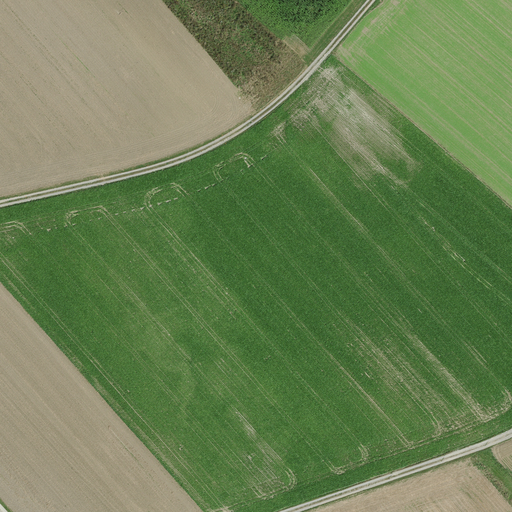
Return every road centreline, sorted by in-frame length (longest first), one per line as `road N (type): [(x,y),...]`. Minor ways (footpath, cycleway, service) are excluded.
road 1 (track): [(0,200),(153,165),(234,129),(314,66),(371,0)]
road 2 (track): [(281,511),(511,430)]
